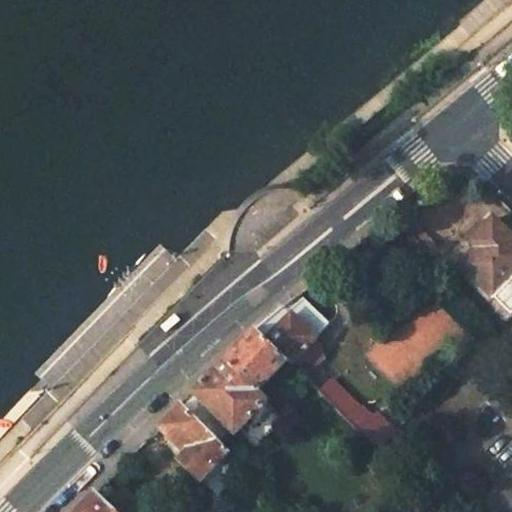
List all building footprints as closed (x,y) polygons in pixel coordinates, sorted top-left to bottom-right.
[(511,236),(493,217),(470,240),(476,247),(459,265),(493,299),(511,280),(511,236)] [(476,247),(470,240),(452,258),(459,265),(476,247)] [(478,300),(434,301),(434,341),(479,340),(478,300)] [(287,360),(255,327),(191,392),(229,430),(234,436),(265,403),(256,393),(287,360)] [(229,430),(191,392),(179,405),(217,443),(229,430)] [(217,443),(179,405),(157,427),(183,454),(177,460),(199,483),(206,477),(218,489),(239,467),(228,456),(229,455),(217,443)] [(115,511),(95,491),(74,511),(115,511)] [(438,511),(427,500),(417,509),(419,511),(438,511)]
